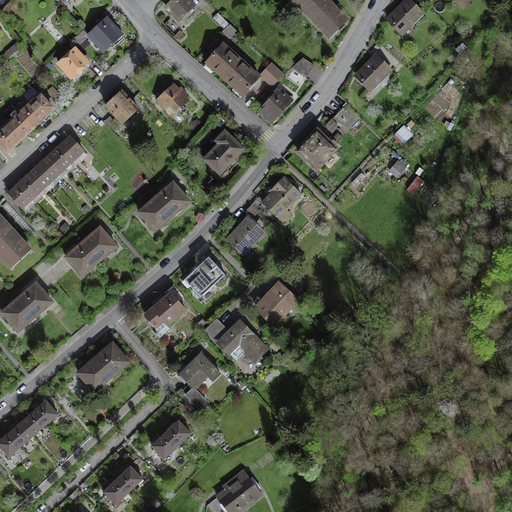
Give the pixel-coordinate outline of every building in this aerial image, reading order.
[(203,11),(194,0),(179,0),(170,9),(185,26),(203,11)] [(349,25),(322,0),(293,0),(335,40),(349,25)] [(427,13),(412,0),(404,0),(387,19),(405,37),(427,13)] [(132,38),(115,17),(91,36),(108,57),(132,38)] [(239,34),(221,17),(214,24),(232,41),(239,34)] [(266,79),(229,45),(209,66),(247,99),(266,79)] [(94,67),(78,50),(61,65),(77,83),(94,67)] [(393,72),(377,56),(358,75),(372,91),(393,72)] [(319,68),(306,59),(297,71),(310,80),(319,68)] [(273,88),(284,76),(277,70),(266,81),(273,88)] [(196,105),(176,86),(159,103),(179,122),(196,105)] [(297,106),(281,90),(260,112),(268,120),(276,127),(297,106)] [(144,112),(126,93),(110,107),(128,127),(144,112)] [(62,113),(47,95),(0,135),(0,139),(14,155),(23,148),(54,120),(62,113)] [(358,121),(345,111),(334,124),(347,134),(358,121)] [(197,125),(192,130),(198,137),(203,132),(197,125)] [(343,153),(318,130),(297,151),(321,174),(343,153)] [(251,153),(230,132),(205,159),(225,178),(251,153)] [(91,155),(74,136),(69,141),(58,151),(44,163),(34,173),(22,183),(16,189),(10,194),(27,212),(91,155)] [(0,165),(3,169),(12,161),(0,145),(0,165)] [(193,203),(178,184),(142,213),(157,233),(193,203)] [(305,201),(284,184),(264,208),(284,225),(305,201)] [(44,240),(14,206),(7,213),(37,247),(44,240)] [(40,255),(4,213),(0,216),(0,253),(18,274),(40,255)] [(267,232),(250,217),(229,239),(246,255),(267,232)] [(125,250),(107,230),(70,259),(87,280),(125,250)] [(230,279),(209,256),(183,280),(204,304),(230,279)] [(61,306),(42,284),(6,316),(25,338),(61,306)] [(299,304),(280,287),(260,310),(277,326),(299,304)] [(189,315),(174,296),(147,318),(163,336),(189,315)] [(268,352),(244,326),(222,346),(246,372),(268,352)] [(132,365),(117,346),(80,376),(97,395),(132,365)] [(221,375),(202,354),(181,373),(184,376),(200,393),(221,375)] [(321,400),(321,402),(327,408),(333,402),(326,396),(324,396),(323,396),(320,399),(321,400)] [(65,416),(52,401),(3,443),(16,458),(65,416)] [(195,436),(183,423),(158,447),(170,460),(195,436)] [(149,483),(135,468),(107,496),(121,511),(149,483)] [(237,511),(261,494),(244,472),(229,483),(231,486),(217,497),(228,511),(237,511)]
